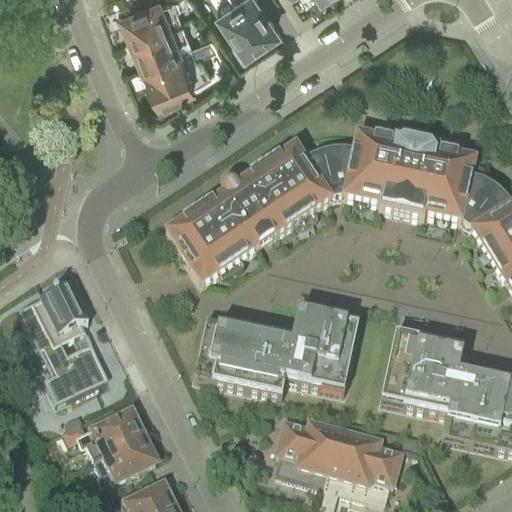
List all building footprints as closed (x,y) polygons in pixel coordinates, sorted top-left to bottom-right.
[(118,13),(132,45),(181,25),(175,11),(189,5),(186,0),(161,0),(162,4),(159,5),(158,4),(146,9),(145,6),(131,12),(129,8),(118,13)] [(230,0),(232,2),(216,13),(243,54),(247,51),(250,52),(257,47),(256,45),(263,40),(265,41),(272,37),(272,34),(276,31),(267,18),(269,17),(259,3),(257,4),(254,0),(230,0)] [(181,25),(132,45),(142,69),(181,52),(182,54),(191,50),(187,41),(181,25)] [(208,31),(196,36),(200,45),(209,41),(211,44),(216,42),(213,39),(208,31)] [(181,52),(142,69),(150,90),(149,95),(151,101),(156,103),(156,105),(185,93),(184,90),(200,84),(211,78),(201,60),(200,59),(216,52),(213,48),(211,44),(209,41),(200,45),(190,49),(191,50),(182,54),(181,52)] [(351,162),(341,206),(367,212),(377,214),(376,219),(422,229),(423,223),(459,232),(469,188),(473,169),(437,161),(438,156),(426,154),(404,149),(392,146),(390,151),(367,146),(355,143),(351,162)] [(199,296),(329,209),(304,171),(293,155),(236,193),(235,192),(233,190),(232,190),(230,189),(228,189),(227,189),(225,190),(223,191),(222,192),(221,193),(220,194),(220,195),(219,197),(219,199),(219,200),(219,201),(220,203),(221,204),(163,242),(184,273),(199,296)] [(329,209),(341,206),(351,162),(345,161),(340,160),(334,161),(329,161),(324,162),(318,164),(313,166),(308,168),(304,171),(329,209)] [(219,302),(204,371),(440,422),(439,427),(509,442),(511,427),(511,342),(490,308),(511,294),(511,269),(505,273),(511,281),(509,286),(486,301),(457,254),(448,248),(399,237),(408,198),(415,193),(424,195),(426,188),(398,182),(398,181),(387,179),(385,187),(395,189),(400,196),(392,236),(344,226),(333,228),(287,259),(271,235),(272,230),(280,224),(276,218),(260,229),(260,232),(281,263),(219,302)] [(459,232),(469,239),(508,215),(505,211),(502,207),(499,204),(495,200),(491,197),(487,194),(483,192),(478,190),(469,188),(459,232)] [(511,212),(508,215),(469,239),(511,308),(511,212)] [(38,309),(30,313),(63,381),(42,391),(54,415),(104,390),(88,356),(79,360),(73,348),(84,343),(80,335),(86,331),(71,300),(66,288),(52,295),(54,300),(38,308),(38,309)] [(78,431),(61,440),(67,452),(76,448),(80,457),(85,454),(92,469),(142,445),(141,442),(142,439),(138,431),(135,431),(129,420),(84,442),(78,431)] [(76,424),(62,431),(66,438),(80,431),(76,424)] [(278,465),(273,484),(322,497),(331,465),(342,468),(349,442),(307,431),(305,437),(283,431),(274,464),(278,465)] [(349,442),(342,468),(331,465),(322,497),(367,510),(375,511),(382,511),(387,495),(391,496),(400,463),(378,457),(379,451),(367,447),(349,442)] [(142,445),(92,469),(99,484),(95,486),(100,497),(105,494),(154,470),(142,445)] [(175,511),(171,504),(167,502),(162,493),(123,511),(175,511)] [(100,497),(90,501),(91,502),(95,511),(96,511),(110,505),(105,494),(100,497)]
